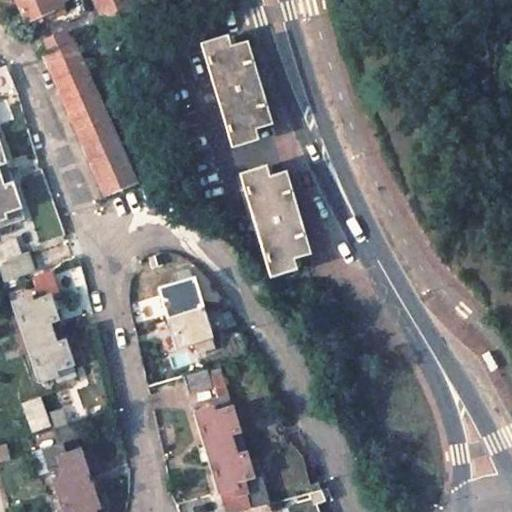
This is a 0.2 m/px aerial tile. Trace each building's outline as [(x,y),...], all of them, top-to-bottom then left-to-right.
[(53,7),(50,0),(15,0),(24,20),(53,7)] [(71,37),(81,32),(76,20),(69,23),(58,0),(50,0),(53,7),(56,14),(64,32),(67,38),(71,37)] [(93,0),(103,23),(134,9),(129,0),(93,0)] [(129,0),(134,9),(155,0),(129,0)] [(24,20),(27,27),(56,14),(53,7),(24,20)] [(67,38),(64,32),(45,40),(50,54),(44,56),(105,194),(134,182),(71,37),(67,38)] [(255,78),(244,44),(228,48),(225,37),(199,45),(230,146),(255,139),(252,129),(268,124),(255,78)] [(0,96),(14,92),(6,66),(0,68),(0,96)] [(4,162),(0,151),(0,226),(23,219),(11,183),(4,162)] [(295,213),(283,173),(266,178),(264,167),(238,174),(269,277),(293,269),(290,258),(307,253),(295,213)] [(0,267),(4,279),(32,270),(26,253),(20,255),(15,238),(0,242),(0,267)] [(55,295),(49,274),(31,279),(34,288),(26,291),(25,285),(8,291),(39,383),(54,377),(56,383),(75,377),(65,347),(54,314),(49,297),(55,295)] [(161,297),(173,336),(179,357),(198,351),(202,362),(216,357),(199,300),(193,278),(169,284),(172,294),(166,296),(161,297)] [(186,398),(210,390),(203,371),(179,378),(186,398)] [(237,431),(220,375),(211,378),(217,398),(209,401),(211,408),(196,413),(201,429),(212,467),(220,492),(235,487),(240,501),(248,499),(250,505),(267,501),(260,475),(251,478),(244,454),(236,457),(229,434),(237,431)] [(49,427),(39,396),(20,402),(31,433),(49,427)] [(66,424),(61,409),(48,412),(53,428),(66,424)] [(40,450),(60,511),(99,511),(83,461),(75,439),(40,450)] [(309,485),(302,456),(273,463),(281,493),(309,485)]
